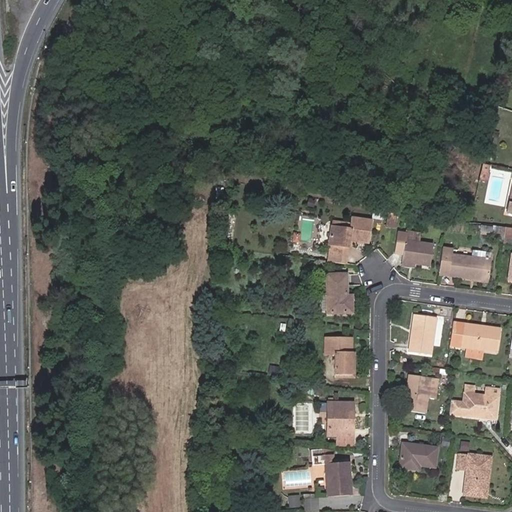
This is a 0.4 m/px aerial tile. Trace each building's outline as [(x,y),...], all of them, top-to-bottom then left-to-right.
[(483,181),(486,171),(479,169),(477,179),(483,181)] [(305,206),(312,207),(314,200),(307,199),(305,206)] [(395,227),(397,213),(388,212),(386,225),(395,227)] [(224,237),(235,239),(239,215),(229,213),(224,237)] [(368,243),(371,219),(351,216),(350,223),(331,220),(328,244),(330,244),(329,253),(346,255),(348,241),(368,243)] [(479,231),(503,235),(504,228),(480,225),(479,231)] [(511,239),(511,227),(505,227),(504,228),(503,235),(503,238),(506,238),(511,239)] [(419,233),(406,231),(406,233),(405,240),(418,242),(419,233)] [(418,242),(405,240),(406,233),(398,232),(395,253),(402,254),(401,262),(414,263),(429,265),(432,244),(418,242)] [(452,254),(453,248),(442,247),(438,275),(475,279),(476,275),(488,277),(490,259),(489,259),(470,257),(452,254)] [(489,252),(471,250),(470,257),(489,259),(489,252)] [(328,260),(345,263),(346,255),(329,253),(328,260)] [(328,312),(352,312),(352,302),(346,302),(346,295),(346,274),(327,274),(327,293),(328,310),(328,312)] [(408,350),(430,354),(431,345),(434,325),(435,318),(413,315),(408,350)] [(500,328),(453,321),(449,345),(465,348),(481,350),(496,352),(500,328)] [(439,346),(441,326),(434,325),(431,345),(439,346)] [(335,372),(351,372),(351,353),(351,338),(325,337),(324,354),(335,354),(335,372)] [(464,358),(480,360),(481,350),(465,348),(464,358)] [(355,378),(355,353),(351,353),(351,372),(335,372),(335,377),(355,378)] [(426,413),(428,398),(431,378),(408,374),(403,409),(426,413)] [(434,399),(437,378),(431,378),(428,398),(434,399)] [(463,402),(450,400),(448,413),(495,419),(499,389),(487,388),(486,396),(472,394),(473,386),(465,385),(463,402)] [(336,436),(353,435),(353,429),(349,429),(349,415),(353,415),(353,403),(327,403),(327,436),(336,436)] [(336,446),(353,445),(353,435),(336,436),(336,446)] [(440,446),(447,447),(449,438),(441,437),(440,446)] [(402,443),(399,467),(415,469),(415,465),(420,465),(435,467),(437,447),(402,443)] [(322,451),(310,451),(311,462),(330,460),(333,458),(333,452),(322,451)] [(485,498),(491,456),(459,453),(457,469),(466,470),(463,495),(485,498)] [(349,481),(347,481),(345,463),(337,464),(330,464),(324,464),(327,495),(350,493),(349,481)] [(304,511),(317,511),(317,497),(304,497),(304,511)]
